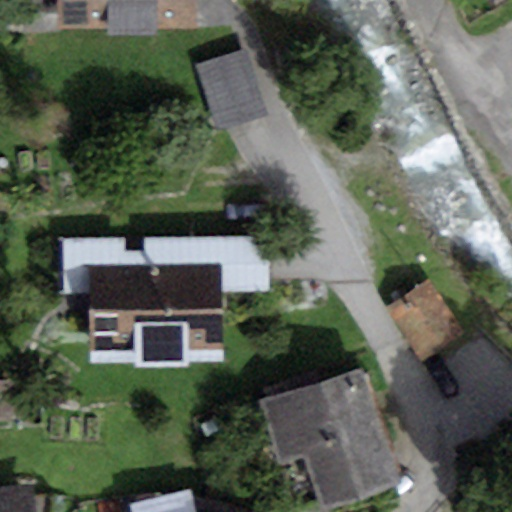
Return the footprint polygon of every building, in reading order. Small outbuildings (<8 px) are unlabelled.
[(191,0),(56,0),(56,22),(191,23),(191,0)] [(240,60),(195,74),(215,134),(259,120),(240,60)] [(227,266),(91,262),(88,347),(224,352),(227,266)] [(446,281),(402,308),(440,367),(483,341),(446,281)] [(355,377),(258,406),(290,511),(297,511),(388,485),(355,377)] [(0,511),(27,511),(25,490),(0,491),(0,511)] [(193,511),(189,493),(129,508),(130,511),(193,511)]
